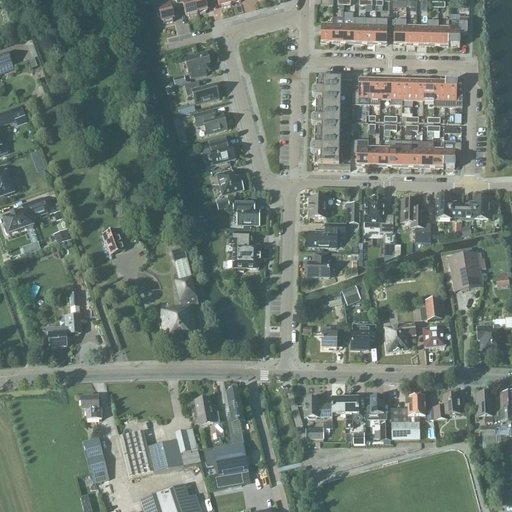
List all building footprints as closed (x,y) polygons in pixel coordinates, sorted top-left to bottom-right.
[(171,9),(177,7),(174,0),(155,0),(159,12),(157,13),(159,19),(160,19),(162,24),(163,23),(164,25),(173,22),(173,21),(174,21),(171,9)] [(197,15),(192,0),(174,0),(177,7),(183,6),(186,17),(188,17),(189,18),(198,16),(197,14),(197,15)] [(204,0),(192,0),(197,15),(197,14),(207,12),(204,0)] [(230,6),(228,0),(216,0),(219,9),(222,8),(222,10),(231,7),(231,6),(230,6)] [(343,46),(344,20),(333,20),(333,26),(332,45),(336,45),(336,46),(343,46)] [(354,26),(354,20),(344,20),(343,46),(350,46),(350,45),(354,45),(354,26)] [(365,46),(365,21),(354,20),(354,26),(354,45),(357,45),(357,46),(365,46)] [(449,29),(448,48),(451,48),(451,49),(460,49),(460,41),(460,36),(468,36),(469,20),(460,20),(460,23),(448,23),(448,29),(449,29)] [(375,46),(376,21),(365,21),(365,46),(372,47),(372,46),(375,46)] [(376,21),(375,46),(378,46),(378,47),(386,47),(387,21),(376,21)] [(406,28),(406,22),(395,22),(394,47),(402,48),(402,46),(405,47),(406,28)] [(438,29),(438,23),(427,22),(427,28),(427,47),(430,47),(430,48),(437,48),(438,29)] [(332,45),(333,26),(322,26),(321,45),(329,46),(329,44),(332,45)] [(416,28),(406,28),(405,47),(408,47),(409,48),(416,48),(416,28)] [(427,28),(416,28),(416,48),(423,48),(423,47),(427,47),(427,28)] [(448,29),(438,29),(437,48),(444,49),(445,48),(448,48),(449,29),(448,29)] [(0,71),(12,67),(7,54),(0,56),(0,71)] [(186,57),(187,59),(184,60),(188,73),(190,78),(191,78),(192,81),(206,77),(206,74),(210,73),(209,67),(210,67),(206,54),(194,57),(193,54),(186,57)] [(315,110),(341,110),(341,82),(353,82),(353,76),(321,75),(320,81),(316,81),(316,92),(317,92),(316,94),(315,94),(314,94),(313,95),(312,96),(312,97),(312,98),(313,99),(314,100),(315,100),(315,110)] [(370,83),(367,82),(367,81),(359,81),(358,94),(352,94),(352,107),(369,107),(369,101),(370,83)] [(380,102),(381,83),(377,83),(377,82),(370,82),(370,83),(369,101),(380,102)] [(391,102),(392,82),(384,82),(384,83),(381,83),(380,102),(391,102)] [(402,102),(402,83),(399,83),(399,82),(392,82),(391,102),(391,108),(402,108),(402,102)] [(413,102),(413,83),(406,82),(406,84),(402,83),(402,102),(413,102)] [(196,107),(219,101),(215,86),(200,90),(198,83),(184,87),(187,98),(193,97),(196,107)] [(423,103),(424,84),(420,84),(420,83),(413,83),(413,102),(423,103)] [(434,103),(435,83),(428,83),(427,84),(424,84),(423,103),(434,103)] [(445,109),(445,85),(442,85),(442,83),(435,83),(434,103),(434,109),(445,109)] [(445,85),(445,109),(462,110),(462,97),(456,97),(456,92),(457,92),(457,84),(449,84),(449,85),(445,85)] [(340,138),(341,110),(315,110),(315,120),(316,120),(316,122),(314,122),(313,122),(313,123),(312,123),(312,124),(311,124),(311,125),(311,126),(312,126),(312,127),(313,127),(313,128),(315,128),(314,138),(340,138)] [(12,112),(0,116),(0,128),(16,123),(12,112)] [(207,137),(227,132),(223,117),(215,119),(213,112),(193,117),(197,129),(204,127),(207,137)] [(443,137),(458,138),(458,129),(443,128),(443,137)] [(339,166),(340,138),(314,138),(314,148),(315,148),(315,150),(313,150),(312,150),(312,151),(311,151),(311,152),(311,153),(311,154),(311,155),(312,155),(313,156),(314,156),(314,166),(318,166),(318,172),(350,173),(351,167),(339,166)] [(235,161),(231,146),(227,147),(225,140),(209,145),(211,151),(210,152),(214,167),(235,161)] [(368,167),(368,149),(358,148),(358,143),(351,142),(351,155),(357,155),(356,168),(365,168),(365,167),(367,167),(368,167)] [(400,168),(401,144),(389,143),(389,149),(390,149),(389,169),(396,169),(397,168),(400,168)] [(411,170),(411,144),(401,144),(400,168),(403,168),(404,170),(411,170)] [(422,169),(422,144),(411,144),(411,170),(418,170),(418,169),(422,169)] [(433,151),(433,145),(422,144),(422,169),(425,169),(425,170),(432,170),(433,151)] [(455,144),(444,144),(444,151),(443,170),(446,170),(446,171),(455,171),(455,163),(454,163),(455,158),(461,158),(461,145),(455,145),(455,144)] [(378,168),(379,149),(368,149),(368,167),(367,167),(367,169),(375,169),(375,168),(378,168)] [(390,149),(389,149),(379,149),(378,168),(382,168),(382,169),(389,169),(390,149)] [(444,151),(433,151),(432,170),(439,171),(440,169),(443,170),(444,151)] [(29,155),(34,173),(44,171),(39,152),(29,155)] [(3,169),(0,169),(0,199),(13,195),(6,175),(5,176),(3,169)] [(214,178),(217,177),(222,198),(219,198),(219,199),(243,192),(241,182),(240,182),(239,178),(234,180),(232,173),(214,178)] [(452,206),(452,200),(437,199),(436,220),(451,221),(451,219),(462,220),(462,222),(474,223),(474,221),(488,222),(488,219),(491,219),(491,210),(489,210),(489,201),(474,200),(474,206),(469,206),(469,207),(456,206),(452,206)] [(4,230),(6,236),(7,237),(25,231),(25,232),(27,233),(33,230),(34,229),(31,221),(40,218),(38,215),(46,212),(47,215),(48,215),(43,200),(22,208),(24,213),(18,216),(17,214),(11,217),(11,218),(3,221),(6,228),(5,229),(4,230)] [(216,200),(217,208),(228,208),(227,200),(216,200)] [(310,200),(310,207),(309,207),(309,212),(310,212),(309,220),(326,220),(327,200),(310,200)] [(372,201),(365,201),(365,202),(364,229),(380,230),(379,235),(393,236),(393,218),(384,218),(384,202),(384,201),(383,201),(383,202),(377,202),(377,201),(372,201)] [(411,225),(411,230),(424,230),(425,211),(418,211),(418,203),(402,202),(401,225),(411,225)] [(237,227),(259,228),(260,213),(254,213),(254,205),(234,205),(234,214),(237,214),(237,227)] [(168,224),(169,224),(174,221),(170,214),(166,216),(165,214),(164,212),(162,211),(160,210),(158,210),(155,210),(153,214),(156,215),(159,216),(162,218),(165,223),(168,222),(169,223),(168,224)] [(345,239),(345,227),(325,226),(325,234),(309,234),(308,250),(336,251),(337,239),(345,239)] [(53,236),(57,246),(70,240),(65,230),(53,236)] [(102,236),(110,258),(125,252),(118,231),(102,236)] [(415,234),(415,245),(430,246),(431,234),(415,234)] [(259,249),(259,248),(258,248),(253,248),(253,235),(230,235),(229,246),(234,246),(234,247),(233,247),(233,271),(236,271),(236,273),(244,274),(244,271),(258,271),(258,262),(260,262),(260,257),(259,257),(259,249)] [(174,263),(176,262),(186,260),(187,259),(184,247),(171,251),(174,263)] [(394,258),(395,252),(395,247),(385,247),(385,257),(394,258)] [(454,295),(484,290),(480,272),(486,271),(484,261),(482,261),(481,255),(477,256),(477,255),(448,260),(454,295)] [(314,265),(308,264),(308,280),(329,280),(329,265),(328,265),(328,256),(314,256),(314,265)] [(181,281),(190,279),(191,279),(186,260),(176,262),(181,281)] [(80,273),(70,276),(75,289),(85,285),(80,273)] [(181,281),(177,282),(173,283),(174,288),(149,292),(152,315),(159,314),(164,347),(198,342),(193,307),(197,306),(195,299),(190,279),(181,281)] [(355,288),(360,301),(361,303),(367,300),(362,286),(355,288)] [(341,294),(346,306),(360,301),(355,288),(341,294)] [(79,295),(69,296),(70,310),(80,309),(79,295)] [(329,304),(330,309),(342,306),(341,300),(329,304)] [(441,321),(439,301),(425,302),(427,322),(441,321)] [(72,325),(68,325),(69,329),(60,329),(60,328),(56,328),(56,330),(48,330),(49,351),(67,350),(66,337),(81,336),(80,317),(71,318),(72,325)] [(336,333),(343,333),(345,333),(346,326),(337,325),(336,333)] [(386,354),(409,352),(409,351),(409,352),(408,339),(415,338),(414,325),(391,328),(391,329),(384,330),(386,354)] [(353,328),(351,352),(369,353),(369,345),(373,345),(374,341),(376,341),(376,328),(365,328),(353,328)] [(493,328),(477,328),(477,342),(480,342),(480,354),(491,354),(502,354),(501,330),(493,331),(493,328)] [(343,333),(336,333),(336,335),(330,335),(330,329),(320,329),(320,335),(322,335),(321,351),(337,352),(337,350),(342,350),(343,333)] [(443,329),(439,329),(423,331),(425,350),(445,348),(443,329)] [(511,395),(499,395),(500,414),(501,423),(495,423),(495,428),(501,428),(501,430),(511,430),(511,417),(511,416),(511,395)] [(214,451),(214,452),(216,465),(219,479),(214,480),(217,493),(242,488),(240,476),(248,474),(243,445),(241,435),(234,437),(232,425),(245,423),(240,396),(226,398),(230,417),(227,417),(233,447),(214,451)] [(356,415),(359,415),(358,400),(357,397),(352,399),(352,400),(345,400),(345,416),(345,422),(345,430),(351,430),(352,430),(352,420),(356,415)] [(441,409),(433,409),(434,423),(447,421),(447,420),(460,419),(458,397),(443,398),(443,405),(440,405),(441,409)] [(492,397),(476,397),(477,419),(486,419),(486,425),(493,425),(492,419),(493,419),(492,397)] [(332,416),(332,406),(319,406),(319,400),(315,400),(314,399),(312,398),(310,398),(308,399),(307,401),(304,401),(304,418),(318,418),(318,419),(332,419),(332,420),(333,420),(332,416)] [(86,422),(102,422),(102,411),(99,411),(99,399),(81,400),(81,413),(86,412),(86,422)] [(367,417),(367,423),(386,422),(386,415),(384,415),(384,399),(370,399),(370,407),(366,408),(367,417)] [(407,411),(390,411),(391,443),(420,442),(420,419),(425,419),(425,399),(405,400),(406,407),(407,407),(407,411)] [(332,416),(345,416),(345,400),(332,400),(332,406),(332,416)] [(197,415),(198,421),(199,421),(200,428),(220,425),(217,409),(215,407),(211,408),(210,401),(195,403),(196,404),(193,405),(191,407),(192,416),(197,415)] [(390,428),(380,428),(380,443),(391,443),(390,428)] [(467,428),(460,429),(461,439),(468,438),(467,428)] [(495,429),(481,429),(481,440),(482,440),(482,455),(500,454),(499,444),(497,444),(497,438),(495,438),(495,429)] [(306,431),(306,441),(323,441),(323,431),(306,431)] [(198,451),(193,432),(175,436),(176,443),(147,450),(143,433),(120,439),(130,480),(152,475),(152,476),(157,475),(201,465),(198,451)] [(364,446),(364,440),(359,440),(359,438),(353,438),(353,446),(364,446)] [(91,477),(107,472),(99,440),(83,444),(91,477)] [(207,467),(216,465),(214,452),(204,454),(207,467)] [(193,511),(185,487),(181,488),(140,502),(143,511),(193,511)]
